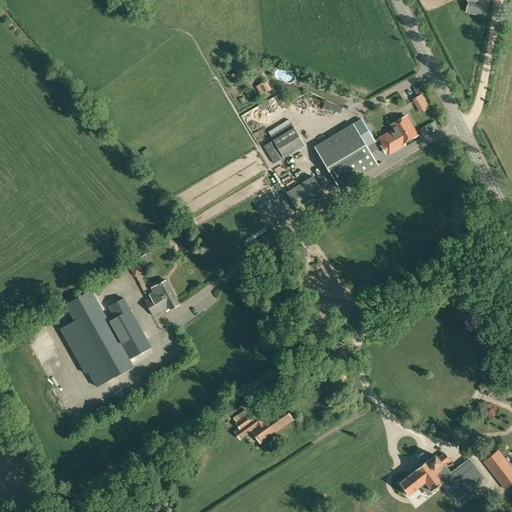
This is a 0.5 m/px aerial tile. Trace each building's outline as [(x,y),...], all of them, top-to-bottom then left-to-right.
[(484,18),(487,7),(469,2),(465,13),(484,18)] [(257,86),(262,95),(271,90),(266,81),(257,86)] [(424,101),(421,95),(413,99),(417,106),(424,101)] [(380,138),(389,154),(405,145),(404,143),(417,135),(413,127),(412,128),(406,117),(391,126),(394,130),(380,138)] [(378,165),(367,147),(375,142),(362,120),(354,125),(353,124),(315,147),(340,188),(378,165)] [(274,141),(284,158),(305,146),(294,128),(274,141)] [(274,141),(264,147),(274,164),(284,158),(274,141)] [(145,157),(150,153),(147,148),(142,152),(145,157)] [(325,196),(313,176),(287,191),(299,211),(325,196)] [(143,271),(136,259),(128,264),(134,275),(143,271)] [(170,310),(179,305),(165,280),(151,288),(153,293),(149,295),(150,297),(144,301),(152,316),(168,307),(170,310)] [(151,347),(124,298),(109,307),(103,311),(91,291),(66,305),(75,321),(61,329),(86,374),(89,373),(98,387),(108,381),(134,366),(133,366),(150,357),(146,350),(151,347)] [(58,331),(52,334),(58,349),(65,347),(58,331)] [(51,347),(44,352),(48,357),(55,352),(51,347)] [(181,361),(192,357),(189,351),(179,355),(181,361)] [(75,361),(68,364),(72,373),(79,370),(75,361)] [(322,383),(328,392),(346,379),(339,370),(322,383)] [(80,383),(72,388),(76,395),(84,390),(80,383)] [(59,402),(68,398),(66,394),(58,398),(59,402)] [(260,443),(293,420),(285,409),(265,423),(262,418),(257,422),(255,419),(251,413),(236,423),(241,429),(252,421),(255,426),(251,430),(260,443)] [(505,488),(511,482),(511,468),(498,451),(484,461),(505,488)] [(399,483),(408,495),(420,486),(421,488),(426,484),(432,491),(443,482),(447,487),(454,481),(464,494),(484,478),(474,465),(463,473),(459,468),(450,475),(443,466),(450,461),(444,453),(438,458),(435,455),(428,461),(399,483)]
